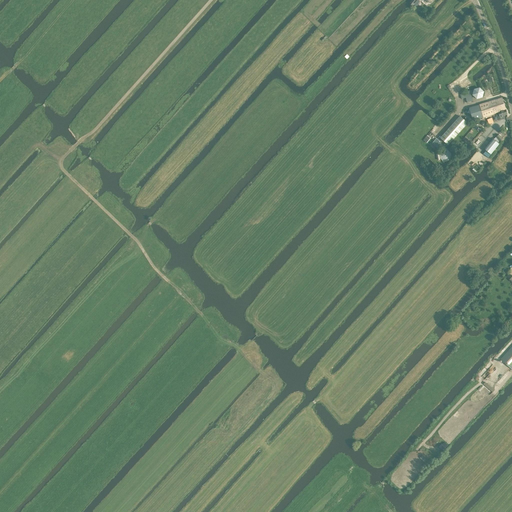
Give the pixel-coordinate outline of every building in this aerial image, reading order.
[(487,95),(485,88),(484,87),(472,91),(471,89),(461,93),(464,103),(475,100),(474,99),(487,95)] [(473,121),(499,113),(498,110),(505,108),(502,98),(469,108),(473,121)] [(508,115),(505,108),(498,110),(499,113),(500,118),(501,120),(503,119),(505,118),(504,116),(508,115)] [(460,117),(440,138),(448,145),(467,123),(460,117)] [(493,139),(485,150),(486,151),(491,155),(499,144),(498,143),(494,139),(493,139)] [(449,157),(449,155),(449,154),(449,153),(449,152),(448,150),(447,150),(446,149),(445,149),(443,148),(442,148),(440,149),(438,150),(437,151),(437,152),(436,153),(436,155),(436,156),(436,157),(437,158),(438,160),(439,160),(440,161),(441,162),(442,162),(444,162),(445,161),(446,161),(447,160),(448,159),(449,158),(449,157)] [(511,369),(511,347),(501,360),(511,369)]
